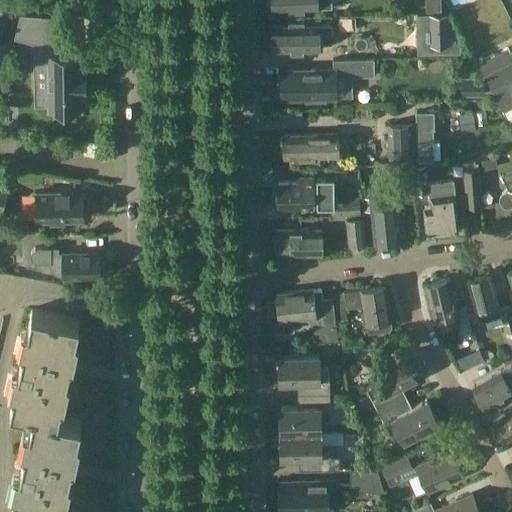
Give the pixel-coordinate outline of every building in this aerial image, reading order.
[(332,0),(272,0),(273,10),(288,10),(289,14),(305,13),(304,9),(332,8),(332,0)] [(428,14),(429,45),(452,45),(450,13),(428,14)] [(46,17),(20,15),(15,38),(34,43),(35,68),(48,67),(48,87),(43,87),(43,105),(49,105),(49,110),(53,110),(54,115),(72,115),(72,109),(81,109),(80,94),(85,94),(85,70),(80,70),(80,55),(68,55),(68,33),(46,33),(46,17)] [(332,26),(329,26),(304,26),(304,22),(288,22),(289,26),(273,27),(273,51),(290,51),(291,55),(303,55),(303,51),(305,51),(305,43),(318,43),(318,34),(332,33),(332,26)] [(511,54),(508,48),(478,63),(504,112),(511,108),(511,54)] [(335,97),(335,76),(374,76),(374,58),(333,59),(333,69),(282,70),(283,98),(306,97),(306,101),(325,101),(325,97),(335,97)] [(467,80),(467,96),(481,96),(481,80),(467,80)] [(474,127),(472,112),(461,113),(462,129),(474,127)] [(418,161),(434,161),(433,130),(434,130),(434,113),(417,113),(418,161)] [(416,124),(387,124),(388,162),(416,162),(416,124)] [(314,158),(339,157),(338,134),(316,135),(316,134),(284,135),(284,146),(281,148),(282,155),(284,156),(284,159),(299,158),(299,162),(315,162),(314,158)] [(414,167),(416,193),(430,192),(428,166),(414,167)] [(482,206),(479,168),(463,169),(466,207),(482,206)] [(511,169),(501,175),(509,189),(502,193),(500,196),(500,201),(501,205),(504,207),(507,207),(511,207),(511,206),(511,169)] [(279,206),(314,205),(332,205),(333,215),(361,214),(360,196),(334,198),(334,176),(325,176),(314,177),(313,176),(299,176),(299,181),(278,181),(279,192),(275,195),(275,201),(279,203),(279,206)] [(432,190),(433,196),(430,197),(432,207),(424,208),(427,232),(435,231),(435,234),(451,232),(451,229),(459,228),(456,204),(455,194),(454,194),(453,183),(437,185),(437,190),(432,190)] [(50,220),(82,219),(82,208),(85,206),(85,198),(81,196),(81,193),(35,194),(35,220),(50,220)] [(363,208),(370,207),(374,241),(401,239),(401,237),(409,236),(408,224),(399,225),(397,204),(382,206),(381,193),(362,195),(363,208)] [(346,217),(348,245),(366,243),(364,215),(346,217)] [(317,252),(321,252),(321,248),(317,248),(316,231),(307,231),(307,230),(276,231),(276,254),(307,254),(307,253),(317,253),(317,252)] [(51,247),(38,247),(36,248),(35,248),(33,249),(32,250),(32,251),(31,253),(31,254),(31,256),(31,257),(32,259),(32,260),(33,261),(35,262),(36,262),(38,263),(49,263),(50,263),(50,266),(54,272),(56,274),(58,275),(61,276),(64,276),(99,276),(99,273),(102,271),(102,264),(99,263),(98,252),(51,253),(51,247)] [(507,343),(511,341),(511,309),(511,308),(511,306),(500,308),(491,273),(467,279),(478,322),(500,316),(507,343)] [(436,325),(452,321),(453,326),(461,324),(464,336),(472,334),(465,306),(457,308),(450,278),(426,284),(433,314),(436,325)] [(392,318),(387,284),(361,288),(360,288),(344,290),(346,307),(363,304),(366,322),(367,322),(368,332),(390,329),(392,326),(391,318),(392,318)] [(331,300),(323,301),(321,288),(277,293),(280,321),(281,329),(293,328),(292,320),(321,317),(322,327),(334,325),(331,300)] [(57,417),(58,416),(79,319),(32,309),(10,408),(33,413),(33,411),(57,417)] [(511,351),(500,356),(505,365),(511,361),(511,351)] [(378,411),(401,399),(395,388),(416,378),(404,354),(369,372),(375,383),(366,388),(378,411)] [(304,394),(330,394),(329,368),(319,368),(319,356),(279,356),(280,383),(304,382),(304,394)] [(511,391),(511,367),(511,366),(501,371),(473,386),(485,408),(511,392),(511,391)] [(281,433),(320,432),(320,420),(330,420),(330,394),(304,394),(304,406),(281,407),(281,433)] [(401,399),(378,411),(390,434),(399,429),(405,441),(440,423),(427,399),(407,410),(401,399)] [(493,420),(505,441),(511,437),(511,402),(503,407),(505,412),(493,420)] [(60,511),(81,421),(58,416),(57,417),(33,411),(33,413),(11,509),(24,511),(60,511)] [(320,432),(281,433),(282,459),(305,458),(306,470),(339,469),(339,457),(331,457),(331,444),(320,444),(320,432)] [(454,449),(416,465),(428,492),(465,476),(454,449)] [(408,456),(382,467),(387,478),(413,467),(408,456)] [(377,470),(350,470),(350,492),(384,492),(377,470)] [(279,483),(279,511),(327,511),(327,481),(279,483)] [(435,510),(431,502),(408,511),(481,511),(473,494),(435,510)]
